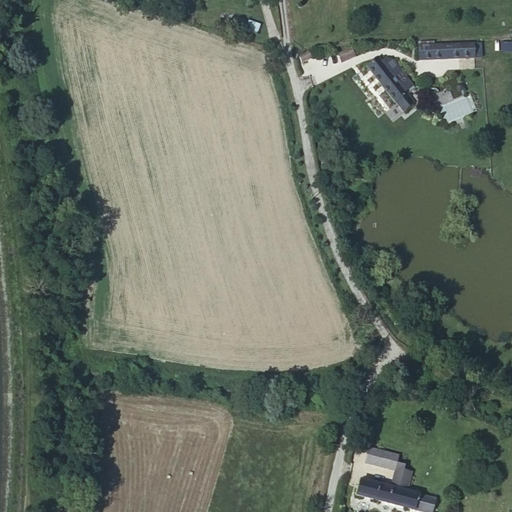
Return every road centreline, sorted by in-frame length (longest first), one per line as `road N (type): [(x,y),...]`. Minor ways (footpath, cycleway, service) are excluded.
road 1 (unclassified): [(331,511),(355,401),(386,339),(343,265),(314,191),(280,0)]
road 2 (track): [(0,152),(25,360),(17,511)]
